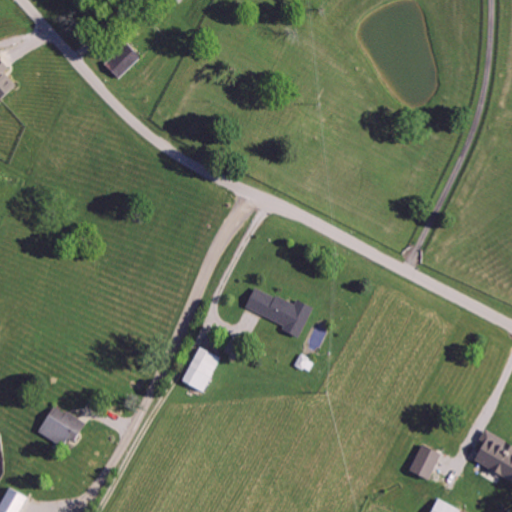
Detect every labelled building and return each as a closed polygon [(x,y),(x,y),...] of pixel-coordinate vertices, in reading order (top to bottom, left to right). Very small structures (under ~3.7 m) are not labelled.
[(127,38),(101,64),(118,81),(144,56),(127,38)] [(0,60),(0,100),(4,106),(25,89),(11,71),(15,68),(5,56),(0,60)] [(259,286),(248,308),(258,313),(287,327),(284,332),(301,340),(317,307),(301,298),(297,306),(259,286)] [(202,345),(183,381),(207,394),(225,358),(208,348),(202,345)] [(45,431),(76,450),(92,423),(61,405),(45,431)] [(437,480),(448,454),(428,445),(417,472),(437,480)] [(511,461),(498,449),(482,468),(504,486),(511,477),(511,461)] [(0,511),(24,511),(32,494),(11,485),(0,511)] [(442,498),(434,511),(465,511),(466,511),(445,500),(442,498)]
